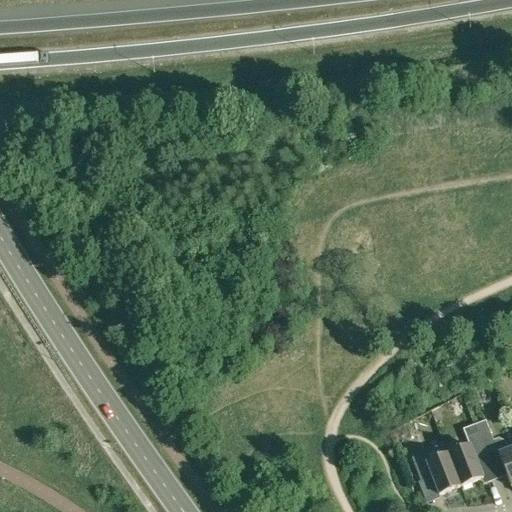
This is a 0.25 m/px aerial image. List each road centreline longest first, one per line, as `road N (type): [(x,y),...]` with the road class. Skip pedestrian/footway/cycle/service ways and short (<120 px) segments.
road 1 (trunk): [(0,63),(150,52),(511,2)]
road 2 (secondary): [(182,511),(78,366),(0,237)]
road 3 (trunk): [(303,0),(0,28)]
